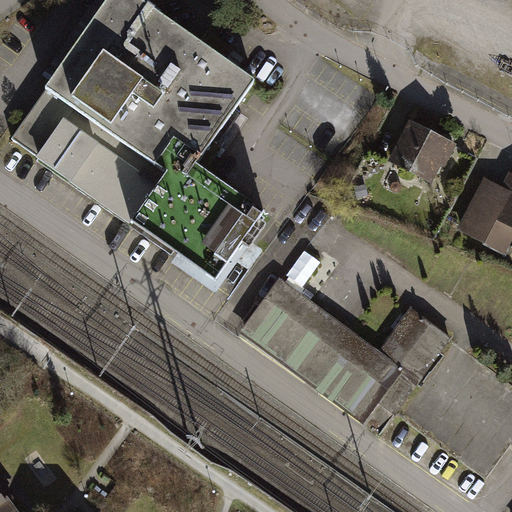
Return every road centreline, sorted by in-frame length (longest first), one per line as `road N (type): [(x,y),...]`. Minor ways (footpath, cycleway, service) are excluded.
road 1 (unclassified): [(0,191),(458,511)]
road 2 (track): [(261,511),(0,329)]
road 3 (residential): [(511,138),(341,50),(266,0)]
